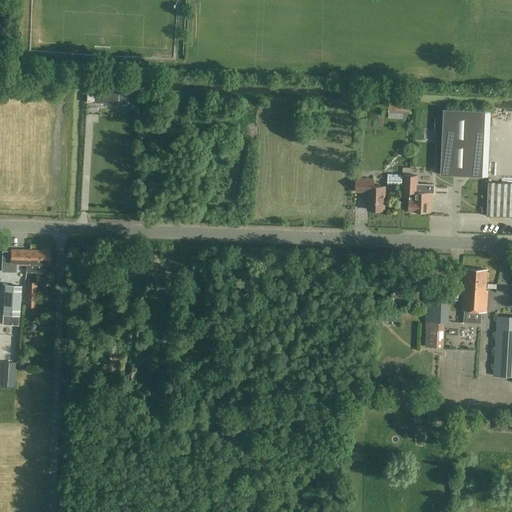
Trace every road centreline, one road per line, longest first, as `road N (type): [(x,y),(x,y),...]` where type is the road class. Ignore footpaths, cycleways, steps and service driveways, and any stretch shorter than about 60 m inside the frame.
road 1 (tertiary): [(511,245),(61,228)]
road 2 (unclassified): [(52,511),(61,228)]
